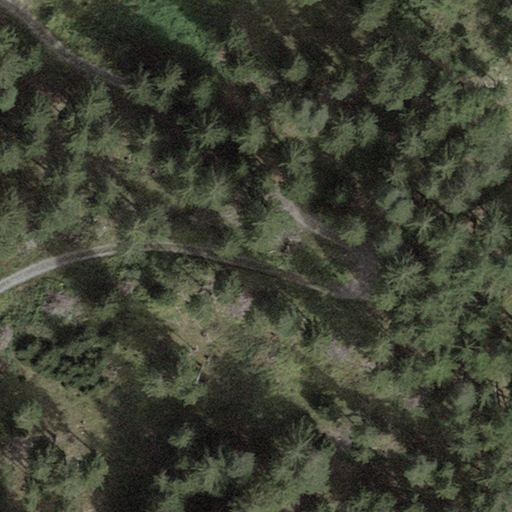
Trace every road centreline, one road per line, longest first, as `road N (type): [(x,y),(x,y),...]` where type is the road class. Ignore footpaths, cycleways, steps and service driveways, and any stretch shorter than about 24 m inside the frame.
road 1 (track): [(0,1),(73,62),(119,83),(360,252),(376,274),(363,289),(347,290),(195,249),(144,245),(90,252),(0,286)]
road 2 (track): [(374,263),(511,168)]
